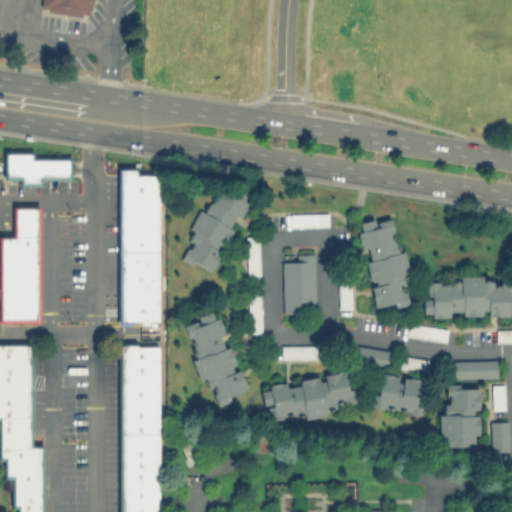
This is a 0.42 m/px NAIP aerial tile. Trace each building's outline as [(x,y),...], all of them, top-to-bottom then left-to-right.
[(89,0),(88,14),(81,13),(80,16),(48,12),(48,8),(40,7),(41,0),(89,0)] [(3,178),(3,168),(3,151),(33,151),(33,156),(69,156),(69,167),(69,178),(40,178),(40,184),(18,184),(18,178),(3,178)] [(116,166),(135,166),(135,173),(156,173),(156,320),(130,320),(130,324),(116,324),(116,166)] [(249,196),(219,181),(204,211),(201,209),(177,257),(211,273),(249,196)] [(11,206),(37,206),(37,320),(0,320),(0,235),(11,235),(11,206)] [(289,226),(326,226),(326,213),(289,213),(289,226)] [(372,309),(409,303),(402,250),(395,251),(391,216),(355,221),(359,248),(363,247),(372,309)] [(245,274),(258,274),(258,235),(245,235),(245,274)] [(280,312),(313,312),(313,253),(288,253),(288,258),(280,258),(280,312)] [(510,315),(510,277),(457,277),(457,281),(421,281),(421,316),(449,316),(449,311),(460,311),(460,315),(510,315)] [(337,308),(350,308),(350,278),(337,278),(337,308)] [(246,392),(214,308),(179,321),(211,406),(246,392)] [(446,327),(407,323),(405,336),(445,340),(446,327)] [(511,328),(496,328),(496,342),(511,342),(511,328)] [(16,511),(16,506),(10,506),(10,477),(2,477),(2,459),(0,459),(0,342),(30,342),(30,444),(41,444),(41,511),(16,511)] [(157,511),(118,511),(118,342),(135,342),(135,345),(157,345),(157,511)] [(318,344),(279,344),(279,358),(318,358),(318,344)] [(348,363),(386,367),(387,348),(350,344),(348,363)] [(398,368),(425,370),(426,358),(400,355),(398,368)] [(451,358),(451,377),(496,377),(496,358),(451,358)] [(259,385),(265,422),(354,406),(347,369),(259,385)] [(420,414),(424,378),(376,372),(372,408),(420,414)] [(437,446),(473,446),(473,435),(478,435),(479,383),(445,383),(445,403),(437,403),(437,446)] [(490,409),(504,409),(504,383),(490,383),(490,409)] [(507,419),(488,419),(488,451),(507,451),(507,419)]
